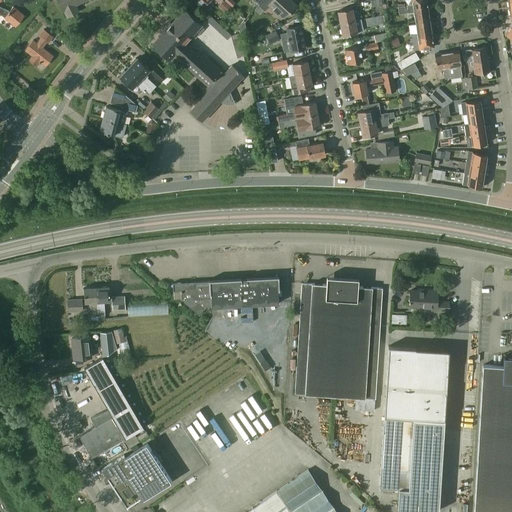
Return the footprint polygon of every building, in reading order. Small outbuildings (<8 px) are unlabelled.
[(0,0),(0,13),(4,17),(15,27),(24,15),(13,6),(9,10),(0,6),(0,1),(3,1),(2,0),(0,0)] [(75,4),(83,0),(57,0),(63,10),(64,10),(68,16),(78,10),(75,4)] [(263,0),(259,6),(264,11),(269,6),(282,18),(289,11),(291,13),(298,6),(291,0),(263,0)] [(383,14),(381,0),(370,0),(371,7),(375,6),(377,15),(383,14)] [(397,0),(398,1),(404,0),(411,0),(413,4),(407,5),(408,9),(428,6),(426,0),(397,0)] [(398,14),(408,13),(408,9),(406,9),(405,6),(398,7),(398,14)] [(428,6),(408,9),(408,13),(413,12),(414,12),(415,21),(416,23),(430,20),(430,19),(428,6)] [(352,8),(338,11),(340,23),(355,21),(352,8)] [(230,101),(230,91),(243,76),(232,65),(224,74),(188,40),(201,25),(184,10),(152,44),(169,60),(174,55),(207,86),(192,103),(195,106),(190,111),(202,122),(223,99),(223,101),(230,101)] [(355,21),(340,23),(342,36),(357,33),(357,32),(363,31),(361,20),(355,21)] [(417,33),(412,34),(412,38),(432,34),(430,20),(416,23),(416,24),(417,33)] [(301,25),(287,28),(288,32),(281,34),(282,40),(289,38),(292,51),(305,48),(301,25)] [(45,66),(53,56),(42,47),(46,42),(48,43),(53,37),(43,30),(39,36),(41,38),(37,43),(33,40),(25,50),(32,56),(29,60),(37,66),(40,62),(45,66)] [(276,31),(266,35),(270,43),(279,39),(276,31)] [(386,32),(373,35),(375,42),(377,42),(387,40),(386,32)] [(412,38),(409,38),(410,42),(413,42),(414,50),(434,47),(432,34),(412,38)] [(377,42),(375,43),(365,45),(366,51),(378,48),(377,43),(377,42)] [(365,45),(360,46),(346,49),(349,64),(363,61),(362,55),(367,54),(366,51),(365,45)] [(486,47),(465,50),(467,63),(470,62),(488,59),(486,47)] [(242,50),(236,52),(237,58),(244,56),(242,50)] [(460,51),(447,53),(450,71),(451,77),(457,77),(461,76),(460,67),(460,66),(461,66),(462,66),(460,51)] [(447,53),(435,55),(437,69),(443,68),(444,78),(449,78),(451,77),(450,71),(447,53)] [(410,56),(398,63),(401,69),(414,62),(410,56)] [(132,64),(129,67),(149,87),(151,89),(155,85),(144,75),(150,69),(138,58),(137,59),(136,58),(131,63),(132,64)] [(475,74),(490,72),(488,59),(470,62),(471,66),(474,66),(475,74)] [(288,66),(287,60),(272,63),(273,69),(288,66)] [(293,63),(293,64),(290,65),(288,65),(288,66),(290,77),(310,73),(307,60),(293,63)] [(414,63),(403,69),(406,75),(417,69),(414,63)] [(166,76),(156,66),(150,72),(161,82),(166,76)] [(149,87),(129,67),(125,72),(124,71),(120,75),(121,76),(120,77),(132,88),(135,84),(141,90),(143,88),(148,93),(151,89),(149,87)] [(386,93),(396,91),(392,71),(382,73),(386,93)] [(292,89),(293,94),(309,90),(308,86),(312,85),(310,73),(290,77),(292,89)] [(477,88),(476,76),(465,77),(467,89),(477,88)] [(380,83),(383,83),(382,77),(371,79),(365,80),(352,82),(355,96),(368,94),(366,86),(373,85),(380,83)] [(429,96),(439,105),(444,99),(435,90),(429,96)] [(112,101),(118,103),(121,94),(114,92),(112,101)] [(137,106),(124,93),(121,105),(122,106),(127,107),(126,109),(127,110),(135,112),(137,106)] [(288,120),(297,118),(303,117),(318,114),(315,101),(303,104),(301,96),(285,99),(288,114),(277,116),(278,121),(279,121),(288,119),(288,120)] [(461,103),(463,115),(467,114),(482,111),(481,100),(461,103)] [(151,101),(143,110),(152,117),(159,108),(151,101)] [(365,110),(358,111),(361,124),(388,119),(387,113),(381,114),(380,108),(378,102),(365,105),(365,110)] [(126,109),(127,107),(122,106),(121,109),(106,105),(102,118),(118,122),(124,124),(126,116),(127,110),(126,109)] [(467,114),(469,124),(484,122),(482,111),(467,114)] [(297,118),(288,120),(289,125),(297,124),(298,130),(297,130),(299,137),(303,137),(316,134),(314,127),(320,126),(318,114),(303,117),(297,118)] [(422,117),(424,129),(437,127),(435,114),(422,117)] [(118,122),(102,118),(99,131),(123,137),(126,124),(118,122)] [(378,134),(377,127),(389,125),(388,119),(361,124),(363,137),(378,134)] [(469,124),(465,125),(466,136),(485,133),(484,122),(469,124)] [(442,129),(444,137),(453,135),(452,127),(442,129)] [(485,133),(466,136),(468,147),(487,144),(485,133)] [(296,141),(295,141),(296,145),(299,159),(299,160),(311,158),(311,159),(317,158),(317,156),(325,155),(323,142),(309,145),(308,139),(296,141)] [(374,150),(367,150),(368,163),(394,161),(398,161),(397,148),(393,148),(392,142),(379,143),(373,144),(374,150)] [(116,144),(112,150),(124,159),(129,153),(116,144)] [(266,149),(269,163),(277,161),(278,161),(275,147),(266,149)] [(468,152),(466,163),(486,166),(487,155),(468,152)] [(414,161),(430,165),(431,156),(415,153),(414,161)] [(466,163),(464,173),(484,177),(486,166),(466,163)] [(433,178),(446,179),(446,169),(433,169),(433,178)] [(484,177),(464,173),(463,184),(482,188),(484,177)] [(206,307),(279,303),(277,277),(210,281),(210,282),(173,284),(173,291),(180,291),(181,299),(183,299),(184,302),(199,315),(206,307)] [(383,289),(326,285),(302,283),(294,393),(376,399),(383,289)] [(104,301),(110,301),(109,286),(97,287),(98,302),(99,316),(105,316),(104,301)] [(99,316),(98,302),(97,287),(84,288),(85,302),(90,302),(91,317),(99,316)] [(448,313),(448,301),(437,301),(438,291),(423,290),(423,292),(410,291),(409,307),(430,308),(430,312),(448,313)] [(112,296),(112,310),(125,309),(124,296),(112,296)] [(82,298),(67,299),(68,312),(83,311),(82,298)] [(168,315),(168,304),(129,304),(129,315),(168,315)] [(407,323),(407,314),(392,313),(392,323),(407,323)] [(121,328),(113,330),(116,343),(120,343),(124,342),(123,337),(121,328)] [(112,332),(99,333),(102,357),(116,349),(112,332)] [(74,359),(87,357),(91,357),(89,336),(72,338),(74,359)] [(388,347),(380,487),(399,488),(398,508),(408,509),(438,511),(448,360),(439,349),(388,346),(388,347)] [(102,357),(98,360),(85,367),(109,409),(91,417),(96,426),(97,426),(103,436),(112,431),(119,442),(127,437),(127,436),(143,427),(102,357)] [(511,511),(511,357),(502,357),(502,367),(481,365),(472,511),(511,511)] [(53,386),(72,384),(71,377),(52,379),(53,386)] [(245,437),(272,421),(254,390),(227,407),(245,437)] [(296,421),(296,412),(287,411),(287,421),(296,421)] [(93,457),(119,442),(112,431),(103,436),(97,426),(96,426),(80,435),(93,457)] [(139,441),(149,436),(146,431),(137,437),(139,441)] [(127,459),(125,456),(124,455),(102,470),(128,508),(163,484),(170,480),(148,445),(127,459)] [(336,511),(308,470),(245,511),(336,511)]
